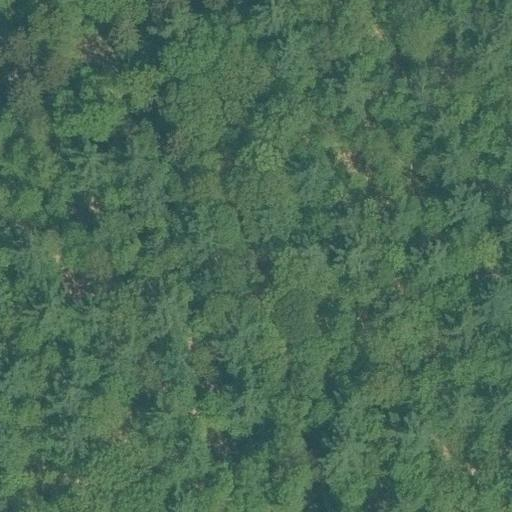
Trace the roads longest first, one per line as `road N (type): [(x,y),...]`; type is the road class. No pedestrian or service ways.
road 1 (track): [(197,6),(311,478)]
road 2 (track): [(0,113),(197,6)]
